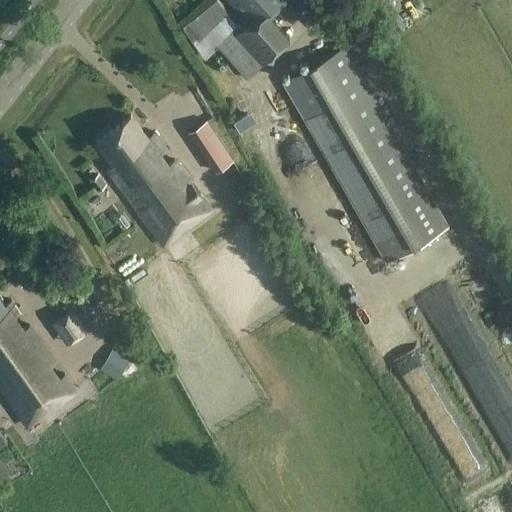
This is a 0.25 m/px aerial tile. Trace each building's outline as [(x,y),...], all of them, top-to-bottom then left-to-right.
[(268,15),(283,0),(227,0),(247,21),(238,29),(234,25),(236,23),(216,0),(214,0),(182,27),(202,55),(215,43),(247,78),(289,38),(268,15)] [(283,81),(356,206),(386,260),(447,225),(415,172),(343,46),(283,81)] [(163,245),(211,208),(174,159),(167,164),(158,152),(165,147),(153,132),(146,137),(130,115),(95,141),(112,163),(105,168),(163,245)] [(216,172),(233,161),(206,117),(187,129),(216,172)] [(172,241),(180,259),(201,250),(193,231),(172,241)] [(0,387),(27,425),(76,390),(64,373),(57,378),(48,365),(54,360),(29,325),(23,329),(13,316),(19,312),(10,299),(4,304),(0,298),(0,387)] [(361,314),(375,309),(372,298),(357,302),(361,314)] [(439,329),(447,324),(437,304),(428,308),(439,329)] [(122,369),(128,358),(113,349),(99,369),(117,379),(122,369)] [(434,385),(422,392),(441,425),(439,426),(469,477),(483,469),(434,385)]
